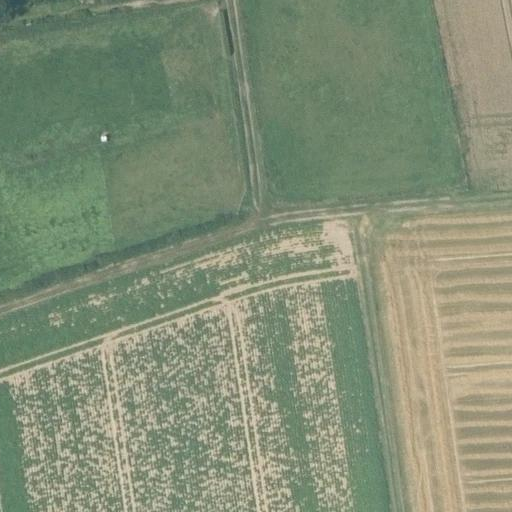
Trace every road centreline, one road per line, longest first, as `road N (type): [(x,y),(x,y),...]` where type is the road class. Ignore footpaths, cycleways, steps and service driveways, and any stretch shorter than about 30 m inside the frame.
road 1 (track): [(0,309),(264,220),(511,202)]
road 2 (track): [(356,217),(404,511)]
road 3 (track): [(226,0),(264,220)]
